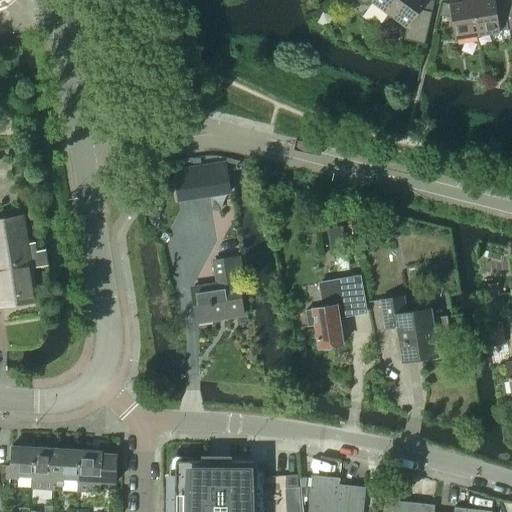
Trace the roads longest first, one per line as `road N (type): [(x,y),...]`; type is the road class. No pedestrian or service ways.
road 1 (residential): [(82,146),(202,130),(511,207)]
road 2 (residential): [(511,485),(314,434),(141,422)]
road 3 (residential): [(95,379),(108,329),(82,146)]
road 4 (residential): [(82,146),(67,23)]
